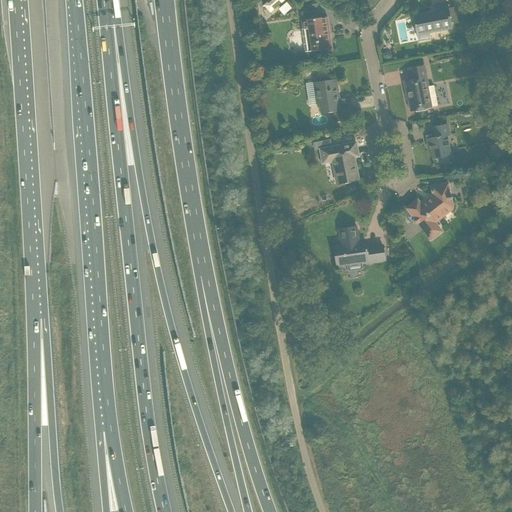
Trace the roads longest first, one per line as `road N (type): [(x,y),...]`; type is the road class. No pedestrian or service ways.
road 1 (unclassified): [(321,511),(291,403),(230,0)]
road 2 (motorway): [(230,511),(173,335),(104,17)]
road 3 (motorway): [(163,511),(104,17)]
road 4 (motorway): [(75,0),(110,431)]
road 5 (trunk): [(17,0),(36,318)]
road 6 (trunk): [(204,273),(163,0)]
road 7 (trunk): [(268,511),(204,273)]
road 8 (motorway): [(247,511),(204,273)]
road 9 (motorway): [(36,318),(59,511)]
road 10 (trunk): [(36,318),(36,511)]
road 11 (residential): [(383,122),(404,134),(408,178),(394,187),(380,180),(372,137)]
road 12 (residential): [(383,122),(367,31),(392,0)]
